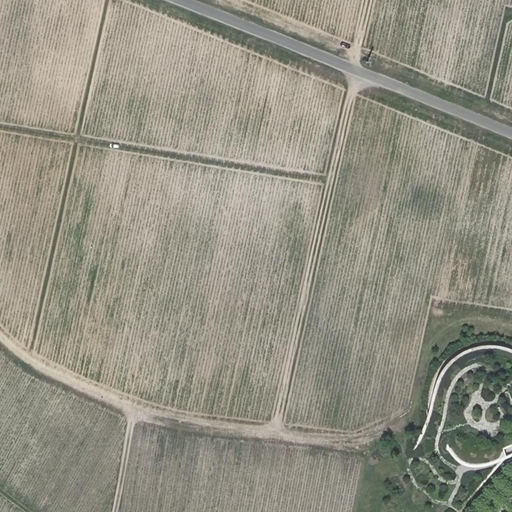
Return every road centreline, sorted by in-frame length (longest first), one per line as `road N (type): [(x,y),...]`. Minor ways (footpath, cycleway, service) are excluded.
road 1 (track): [(0,127),(330,180),(273,433)]
road 2 (track): [(0,334),(27,361),(128,406),(368,448)]
road 3 (residential): [(186,0),(511,132)]
road 4 (track): [(369,0),(330,180)]
